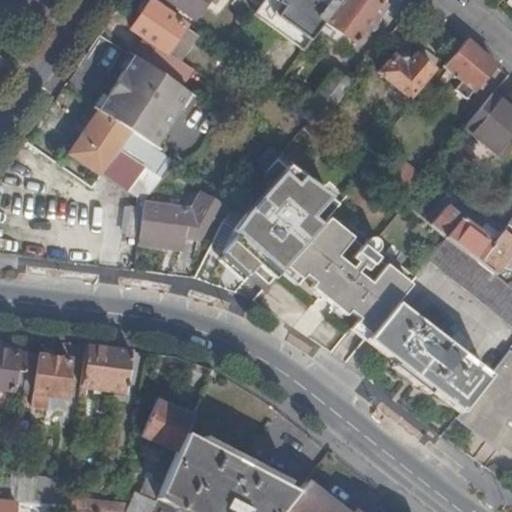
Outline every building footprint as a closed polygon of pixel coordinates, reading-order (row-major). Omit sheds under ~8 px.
[(184,84),(193,70),(180,62),(198,35),(145,0),(118,40),(184,84)] [(164,0),(195,21),(209,0),(164,0)] [(235,0),(232,5),(250,17),(256,9),(259,6),(250,0),(235,0)] [(256,9),(259,11),(266,0),(250,0),(259,6),(256,9)] [(266,0),(259,11),(306,48),(324,22),(340,0),(266,0)] [(340,0),(324,22),(357,46),(385,7),(375,0),(340,0)] [(495,66),(466,41),(443,68),(461,84),(455,91),(466,101),(495,66)] [(436,61),(423,50),(416,58),(414,56),(410,61),(408,60),(398,61),(396,62),(392,59),(378,75),(408,100),(432,71),(430,69),(436,61)] [(123,73),(133,59),(127,56),(118,70),(123,73)] [(163,136),(180,111),(189,95),(133,59),(123,73),(107,99),(98,113),(131,135),(154,150),(163,136)] [(315,114),(302,131),(310,137),(350,85),(332,71),(304,107),(315,114)] [(101,95),(92,110),(96,113),(98,113),(107,99),(101,95)] [(185,114),(194,99),(189,95),(180,111),(185,114)] [(511,111),(492,95),(465,128),(505,160),(511,151),(511,111)] [(100,178),(120,151),(131,135),(98,113),(96,113),(85,130),(94,137),(77,162),(100,178)] [(94,137),(85,130),(67,156),(77,162),(94,137)] [(164,181),(177,165),(158,153),(154,150),(131,135),(120,151),(164,181)] [(154,150),(158,153),(168,139),(163,136),(154,150)] [(367,158),(357,171),(365,177),(402,205),(422,182),(401,165),(391,177),(367,158)] [(140,242),(182,246),(183,246),(184,238),(200,239),(217,205),(203,196),(191,210),(145,204),(140,242)] [(446,208),(430,227),(446,239),(477,264),(492,245),(446,208)] [(225,240),(258,271),(284,242),(251,211),(250,212),(246,209),(241,214),(245,218),(225,240)] [(367,241),(333,214),(326,221),(362,248),(367,241)] [(362,248),(326,221),(298,253),(283,269),(299,282),(302,277),(313,285),(309,290),(322,300),(331,307),(344,318),(348,313),(357,321),(354,326),(367,336),(409,285),(373,258),(379,250),(379,249),(379,246),(376,242),(373,240),(368,240),(367,241),(362,248)] [(511,229),(507,226),(492,245),(477,264),(493,276),(511,252),(511,229)] [(477,264),(446,239),(427,261),(511,327),(511,290),(508,288),(493,276),(477,264)] [(140,242),(138,250),(164,253),(181,254),(182,246),(140,242)] [(258,271),(271,283),(278,275),(283,269),(298,253),(284,242),(258,271)] [(414,278),(379,250),(373,258),(409,285),(413,279),(414,278)] [(283,269),(278,275),(294,288),(299,282),(283,269)] [(320,303),(322,300),(309,290),(313,285),(302,277),(299,282),(294,288),(315,304),(318,301),(320,303)] [(329,310),(331,307),(322,300),(320,303),(318,301),(315,304),(328,315),(331,312),(329,310)] [(460,414),(488,378),(394,305),(365,341),(460,414)] [(349,331),(354,326),(357,321),(348,313),(344,318),(331,307),(329,310),(331,312),(328,315),(349,331)] [(349,331),(362,342),(367,336),(354,326),(349,331)] [(124,394),(130,353),(86,347),(80,396),(86,396),(87,389),(124,394)] [(11,390),(21,391),(26,356),(0,352),(0,390),(11,392),(11,390)] [(511,354),(509,352),(488,378),(460,414),(456,419),(498,452),(501,447),(511,455),(511,354)] [(63,399),(69,362),(37,358),(31,402),(36,402),(37,396),(63,399)] [(157,401),(154,407),(172,415),(175,408),(157,401)] [(141,437),(177,452),(184,434),(192,416),(175,408),(172,415),(154,407),(141,437)] [(281,511),(296,494),(184,434),(177,452),(161,487),(158,495),(179,507),(177,510),(180,511),(281,511)] [(70,481),(10,474),(9,480),(7,502),(67,509),(68,494),(70,481)] [(0,478),(0,501),(7,502),(9,480),(0,478)] [(161,487),(145,480),(138,495),(154,502),(158,495),(161,487)] [(337,511),(303,485),(296,494),(281,511),(337,511)] [(84,511),(85,499),(85,496),(68,494),(67,509),(84,511)] [(149,511),(154,502),(138,495),(135,494),(131,504),(127,511),(149,511)] [(93,511),(121,511),(123,503),(85,499),(84,511),(93,511)] [(127,511),(131,504),(123,503),(121,511),(127,511)]
